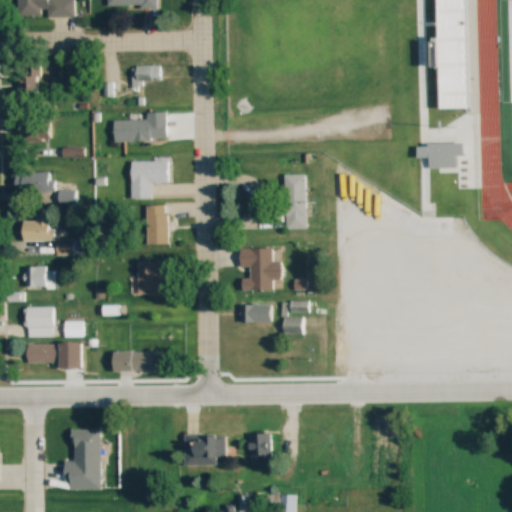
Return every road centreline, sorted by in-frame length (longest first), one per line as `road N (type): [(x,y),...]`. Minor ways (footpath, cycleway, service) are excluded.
road 1 (residential): [(207,395),(201,0)]
road 2 (tertiary): [(207,395),(511,388)]
road 3 (tertiary): [(0,397),(207,395)]
road 4 (residential): [(0,42),(202,39)]
